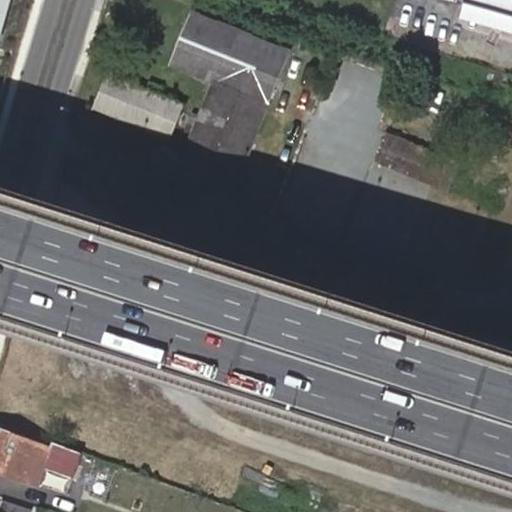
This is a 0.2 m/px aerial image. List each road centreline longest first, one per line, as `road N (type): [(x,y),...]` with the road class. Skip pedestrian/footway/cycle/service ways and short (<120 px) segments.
road 1 (motorway): [(511,393),(0,230)]
road 2 (motorway): [(0,280),(511,443)]
road 3 (unclassified): [(0,286),(87,0)]
road 4 (unclassified): [(53,0),(0,178)]
